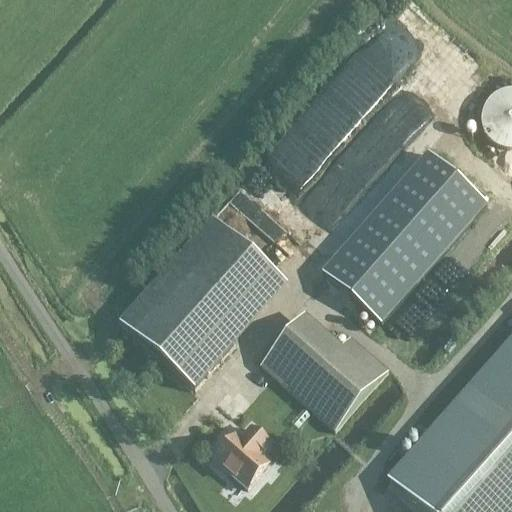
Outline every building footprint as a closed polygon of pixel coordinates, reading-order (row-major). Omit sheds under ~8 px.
[(511,96),(507,96),(504,97),(501,98),(498,99),(496,100),(493,102),(491,105),(489,106),(488,109),(487,110),(486,112),(485,114),(484,116),(483,118),(483,121),(482,123),(482,126),(482,129),(483,130),(484,134),(484,136),(486,139),(487,142),(491,146),(492,147),(496,150),(500,152),(503,154),(507,155),(511,155),(511,96)] [(384,334),(450,256),(488,213),(429,161),(324,280),(384,334)] [(286,293),(211,225),(118,331),(192,398),(286,293)] [(342,356),(306,320),(258,374),(334,443),(390,382),(353,345),(342,356)] [(511,511),(511,350),(391,487),(419,511),(511,511)] [(238,439),(214,467),(249,498),(274,469),(267,462),(276,452),(253,431),(243,442),(238,439)]
